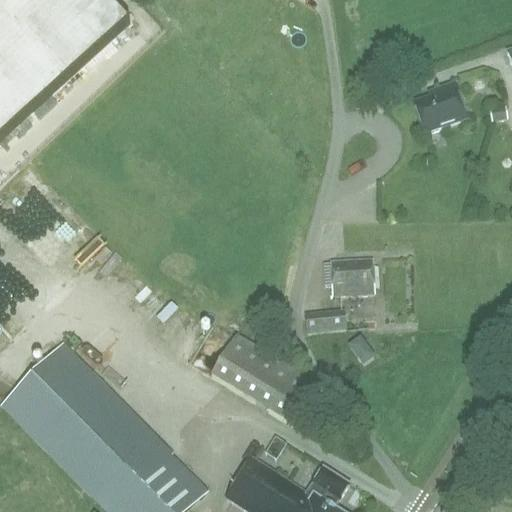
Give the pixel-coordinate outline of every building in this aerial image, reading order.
[(0,0),(0,143),(130,25),(106,0),(0,0)] [(436,98),(414,106),(424,137),(466,123),(454,86),(434,93),(436,98)] [(505,109),(490,112),(492,124),(507,122),(505,109)] [(99,152),(77,178),(129,224),(143,208),(115,185),(124,174),(99,152)] [(39,159),(10,187),(48,226),(77,198),(39,159)] [(0,202),(0,246),(1,248),(23,227),(0,202)] [(333,299),(374,297),(372,262),(331,264),(333,299)] [(147,320),(164,292),(124,268),(107,296),(147,320)] [(346,333),(346,329),(344,312),(305,316),(307,337),(346,333)] [(0,321),(0,326),(9,333),(17,323),(6,314),(0,321)] [(236,338),(211,379),(297,431),(319,395),(310,383),(236,338)] [(363,369),(366,367),(375,360),(360,340),(348,348),(357,361),(363,369)] [(2,408),(58,465),(104,511),(190,511),(209,493),(63,347),(2,408)] [(242,511),(336,511),(333,510),(338,502),(339,503),(349,487),(322,470),(312,486),(314,487),(308,496),(251,461),(226,501),(242,511)]
